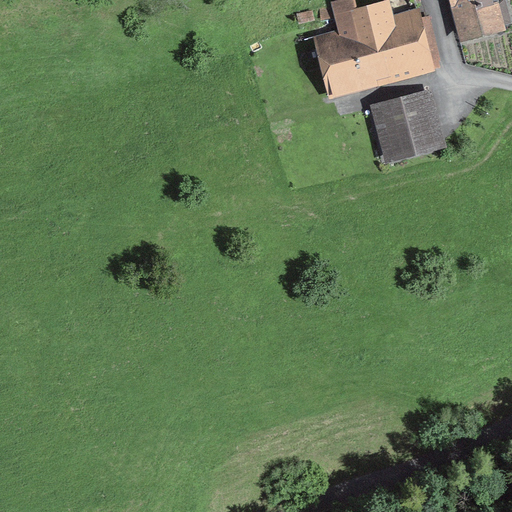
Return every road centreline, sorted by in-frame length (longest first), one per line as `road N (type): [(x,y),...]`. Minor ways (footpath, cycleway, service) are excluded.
road 1 (unclassified): [(511,426),(292,511)]
road 2 (track): [(511,84),(452,67),(431,0)]
